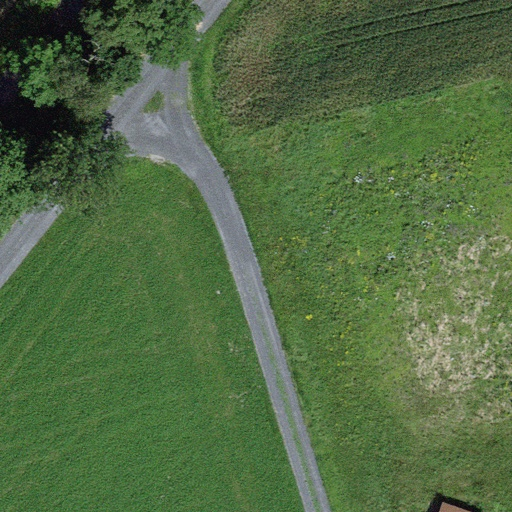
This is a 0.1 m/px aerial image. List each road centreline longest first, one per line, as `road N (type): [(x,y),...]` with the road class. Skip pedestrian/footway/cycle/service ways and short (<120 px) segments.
road 1 (track): [(318,511),(177,79)]
road 2 (track): [(239,0),(0,299)]
